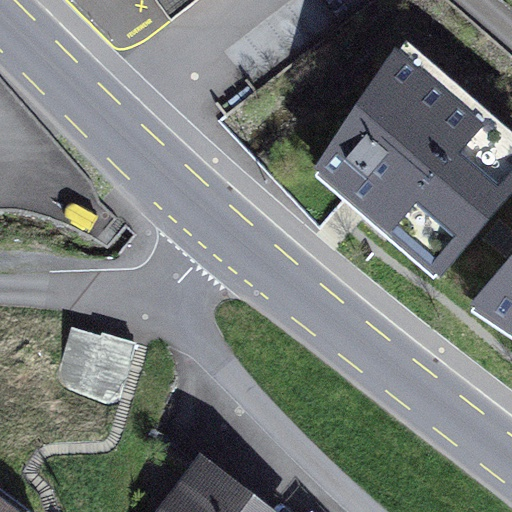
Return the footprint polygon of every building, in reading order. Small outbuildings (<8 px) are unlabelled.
[(159,0),(172,19),(195,0),(159,0)] [(511,140),(395,39),(314,161),(439,271),(511,185),(511,140)] [(511,250),(470,299),(511,327),(511,250)] [(68,334),(68,360),(135,361),(135,335),(68,334)] [(282,511),(202,450),(153,511),(282,511)] [(26,511),(0,492),(0,511),(26,511)]
